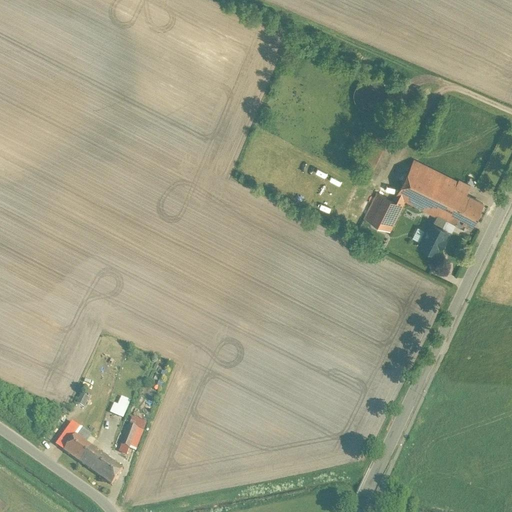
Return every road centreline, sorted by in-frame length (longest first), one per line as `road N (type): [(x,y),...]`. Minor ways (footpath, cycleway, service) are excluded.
road 1 (tertiary): [(358,511),(511,192)]
road 2 (unclassified): [(109,511),(0,427)]
